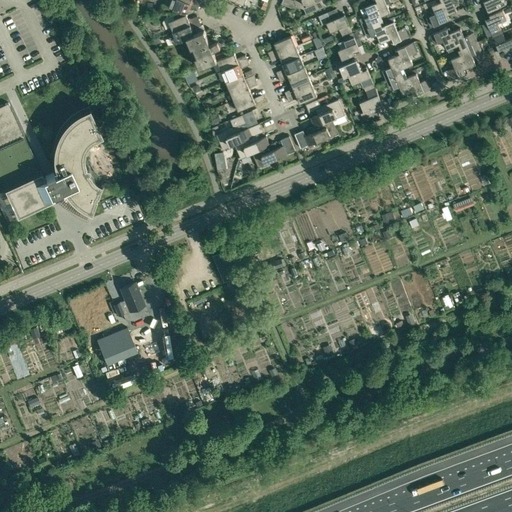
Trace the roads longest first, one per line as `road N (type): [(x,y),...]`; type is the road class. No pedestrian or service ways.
road 1 (tertiary): [(0,307),(511,92)]
road 2 (motorway): [(511,463),(380,511)]
